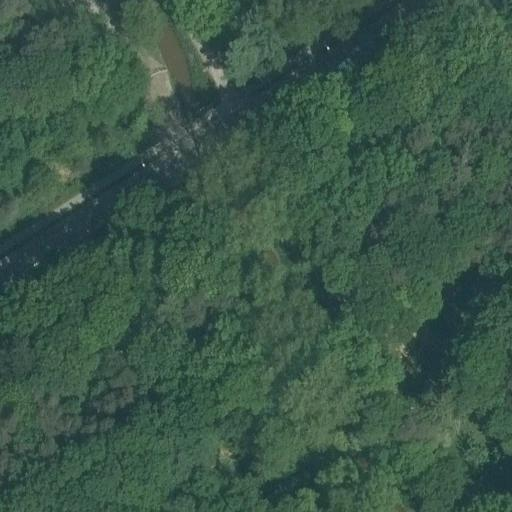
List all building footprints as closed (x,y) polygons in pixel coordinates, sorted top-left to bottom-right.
[(408,204),(403,191),(380,200),(385,213),(408,204)] [(332,196),(326,203),(330,207),(336,199),(332,196)] [(325,260),(337,265),(346,247),(335,242),(325,260)] [(391,293),(410,284),(404,272),(385,280),(391,293)] [(156,508),(172,490),(160,479),(144,497),(156,508)]
